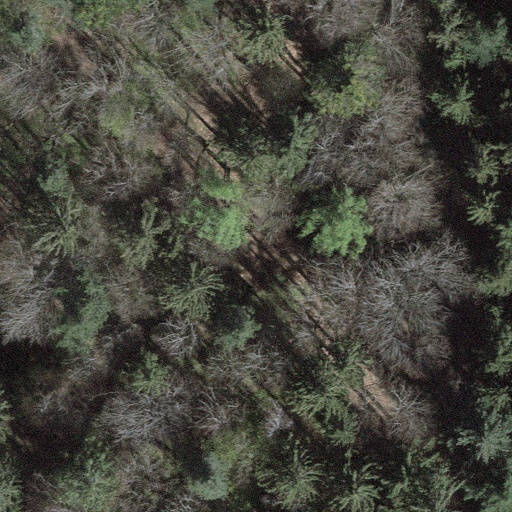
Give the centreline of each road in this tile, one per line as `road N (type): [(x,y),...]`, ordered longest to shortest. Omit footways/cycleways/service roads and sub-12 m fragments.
road 1 (track): [(395,0),(476,511)]
road 2 (track): [(0,81),(108,0)]
